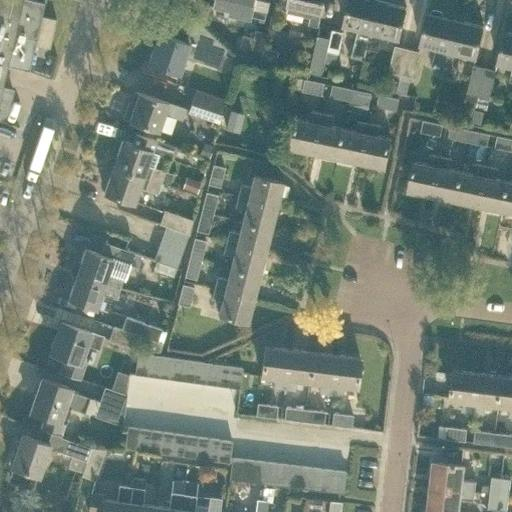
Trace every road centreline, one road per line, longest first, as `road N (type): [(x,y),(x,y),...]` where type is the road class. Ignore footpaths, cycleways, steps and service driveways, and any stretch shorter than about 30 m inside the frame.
road 1 (unclassified): [(0,291),(99,0)]
road 2 (residential): [(389,511),(413,302)]
